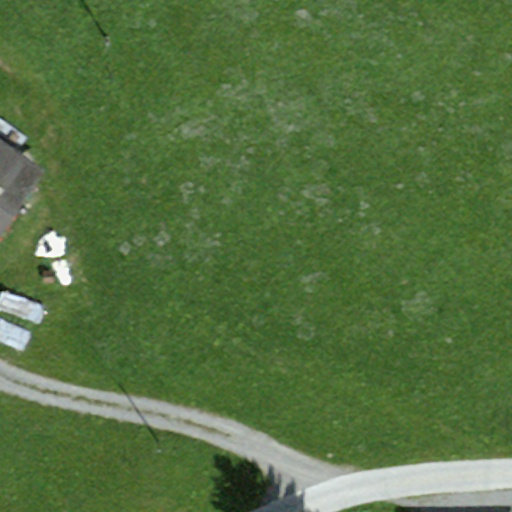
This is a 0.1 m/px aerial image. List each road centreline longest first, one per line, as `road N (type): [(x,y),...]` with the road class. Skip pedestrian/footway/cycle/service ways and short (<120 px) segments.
road 1 (track): [(0,368),(125,408),(485,475)]
road 2 (unclassified): [(511,473),(343,492),(304,511)]
